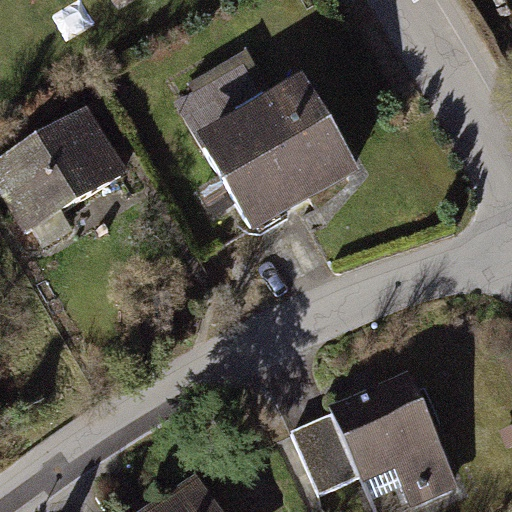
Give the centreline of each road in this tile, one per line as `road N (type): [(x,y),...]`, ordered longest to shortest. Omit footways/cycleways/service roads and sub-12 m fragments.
road 1 (residential): [(511,244),(256,349),(126,425),(5,511)]
road 2 (residential): [(402,0),(461,89),(511,190)]
